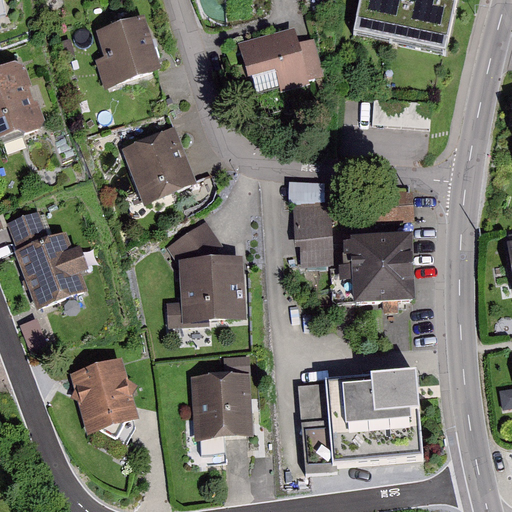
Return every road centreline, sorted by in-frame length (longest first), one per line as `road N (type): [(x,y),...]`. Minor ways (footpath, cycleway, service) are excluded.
road 1 (residential): [(465,184),(238,158),(218,136),(178,0)]
road 2 (tertiary): [(465,184),(462,357),(482,485)]
road 3 (residential): [(0,315),(49,448),(87,511)]
road 4 (residential): [(293,511),(482,485)]
road 5 (tertiary): [(507,0),(465,184)]
